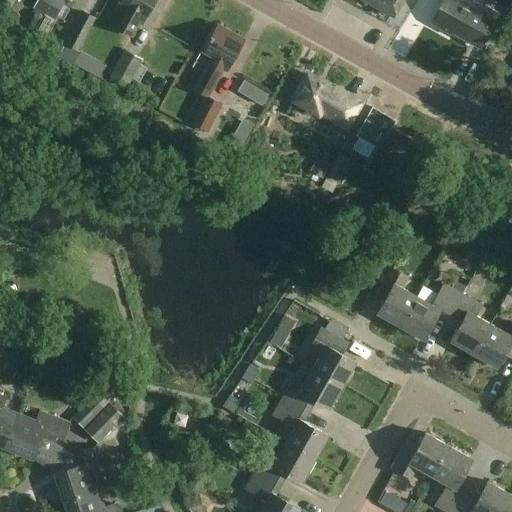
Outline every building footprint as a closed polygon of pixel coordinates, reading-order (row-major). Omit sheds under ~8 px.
[(15,0),(0,0),(0,15),(5,19),(15,0)] [(39,0),(35,9),(44,14),(51,0),(39,0)] [(64,3),(57,0),(51,0),(44,14),(45,14),(43,19),(53,24),(64,3)] [(154,0),(120,0),(117,5),(127,10),(117,28),(131,36),(138,23),(142,24),(154,0)] [(365,0),(394,17),(403,0),(365,0)] [(479,13),(455,0),(443,0),(431,23),(446,31),(447,29),(480,47),(498,15),(482,7),(479,13)] [(95,18),(83,11),(59,55),(71,61),(95,18)] [(244,39),(217,24),(202,52),(212,57),(193,90),(206,97),(191,124),(206,132),(221,106),(207,98),(223,70),(227,72),(244,39)] [(142,60),(124,50),(109,79),(127,88),(142,60)] [(285,114),(311,129),(319,115),(320,114),(348,129),(363,102),(334,86),(333,89),(307,74),(285,114)] [(395,120),(373,108),(362,127),(383,139),(367,169),(394,184),(411,153),(400,147),(405,138),(389,129),(395,120)] [(377,313),(400,326),(417,296),(402,288),(408,277),(389,267),(374,293),(385,299),(377,313)] [(417,296),(400,326),(423,339),(437,315),(448,321),(463,295),(444,284),(432,305),(417,296)] [(481,305),(463,295),(448,321),(458,327),(450,341),(474,354),(490,324),(475,316),(481,305)] [(506,333),(490,324),(474,354),(497,367),(505,353),(511,357),(511,322),(506,333)] [(313,368),(343,385),(356,362),(342,354),(348,343),(321,328),(311,347),(321,353),(313,368)] [(276,332),(271,342),(281,348),(287,339),(276,332)] [(67,345),(55,341),(50,355),(62,359),(67,345)] [(283,396),(310,411),(316,400),(330,408),(343,385),(313,368),(304,383),(294,378),(283,396)] [(118,393),(107,382),(72,417),(83,428),(118,393)] [(0,445),(6,447),(18,416),(2,409),(6,399),(0,396),(0,445)] [(293,427),(285,442),(315,458),(328,435),(304,421),(310,411),(283,396),(272,415),(293,427)] [(126,420),(110,404),(85,430),(98,443),(114,427),(117,429),(126,420)] [(253,405),(247,416),(262,423),(267,413),(253,405)] [(18,416),(6,447),(34,458),(42,437),(53,441),(61,421),(39,412),(35,422),(18,416)] [(417,467),(432,476),(449,446),(425,433),(418,447),(406,441),(392,467),(411,478),(417,467)] [(255,470),(282,484),(288,474),(302,481),(315,458),(285,442),(276,457),(266,451),(255,470)] [(54,473),(63,502),(98,490),(92,473),(102,470),(95,446),(72,454),(76,466),(54,473)] [(472,459),(449,446),(432,476),(447,484),(435,505),(447,511),(456,511),(469,489),(458,483),(472,459)] [(282,484),(255,470),(245,489),(266,500),(258,511),(298,511),(300,509),(276,495),(282,484)] [(500,511),(511,494),(488,481),(480,495),(469,489),(456,511),(500,511)] [(98,490),(63,502),(66,511),(116,511),(114,504),(103,507),(98,490)] [(511,511),(511,495),(511,494),(500,511),(511,511)]
